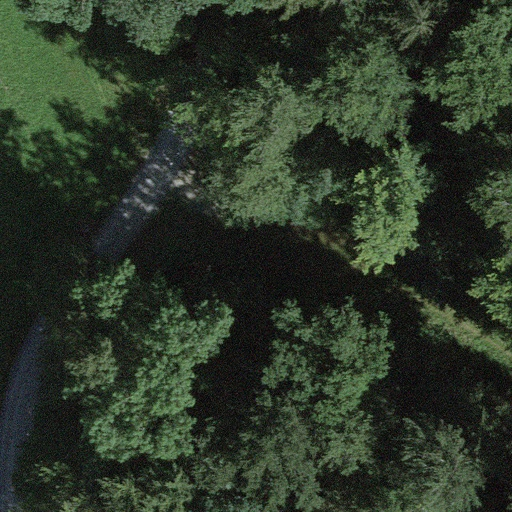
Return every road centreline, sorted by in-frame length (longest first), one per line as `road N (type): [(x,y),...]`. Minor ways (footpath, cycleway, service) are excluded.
road 1 (track): [(202,0),(206,79),(173,174),(92,258),(31,432),(31,511)]
road 2 (track): [(173,174),(428,271),(511,351)]
